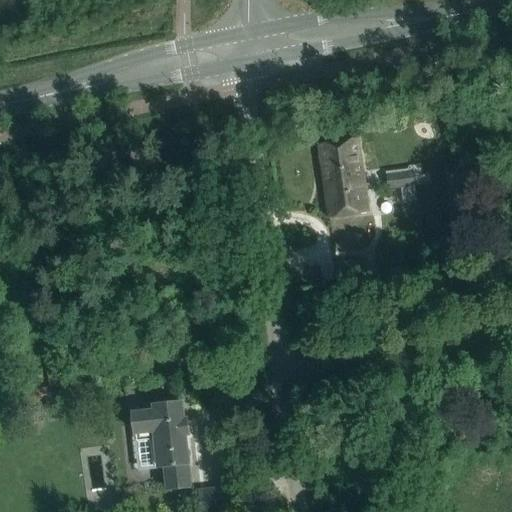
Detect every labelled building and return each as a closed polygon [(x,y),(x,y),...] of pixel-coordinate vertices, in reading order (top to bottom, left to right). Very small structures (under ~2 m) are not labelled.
[(319,145),(329,219),(369,214),(358,139),(319,145)] [(413,173),(386,176),(388,191),(415,188),(413,173)] [(360,260),(335,263),(338,281),(362,278),(360,260)] [(78,367),(53,370),(56,399),(81,396),(78,367)] [(30,403),(49,403),(49,393),(30,393),(30,403)] [(155,412),(133,414),(136,434),(153,432),(157,468),(165,467),(168,490),(191,487),(189,465),(186,436),(189,435),(187,420),(184,420),(182,403),(154,407),(155,412)] [(241,486),(199,490),(201,511),(239,511),(243,511),(241,486)]
